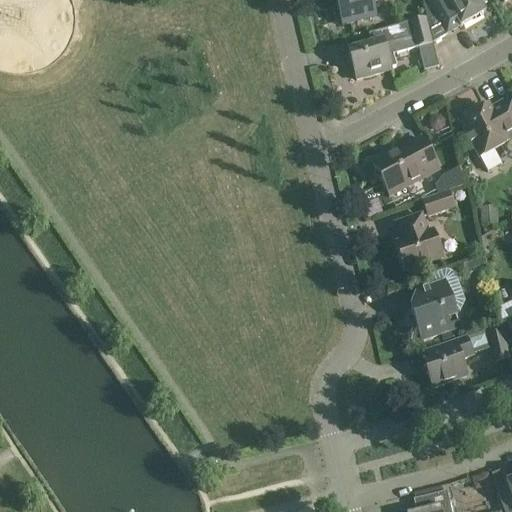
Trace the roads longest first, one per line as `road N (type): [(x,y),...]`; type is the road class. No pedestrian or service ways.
road 1 (residential): [(329,444),(322,387),(354,335),(313,155)]
road 2 (residential): [(313,155),(511,47)]
road 3 (residential): [(329,444),(511,390)]
road 4 (residential): [(343,496),(511,450)]
road 5 (residential): [(313,155),(275,0)]
